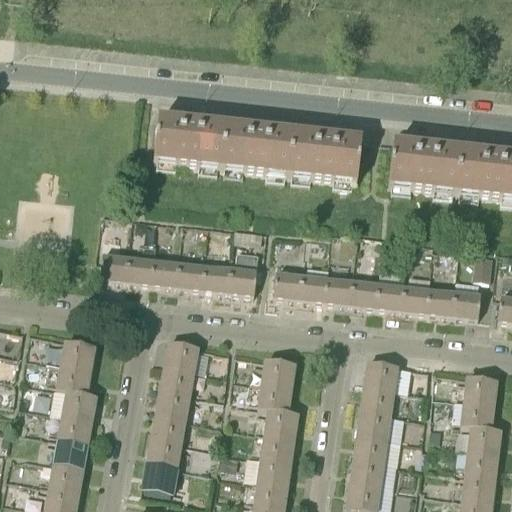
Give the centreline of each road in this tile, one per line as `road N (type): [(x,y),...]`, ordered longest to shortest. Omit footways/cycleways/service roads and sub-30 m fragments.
road 1 (residential): [(511,125),(0,71)]
road 2 (residential): [(339,342),(144,320)]
road 3 (residential): [(112,511),(144,320)]
road 4 (residential): [(511,360),(339,342)]
road 5 (residential): [(316,511),(339,342)]
road 6 (residential): [(144,320),(0,307)]
